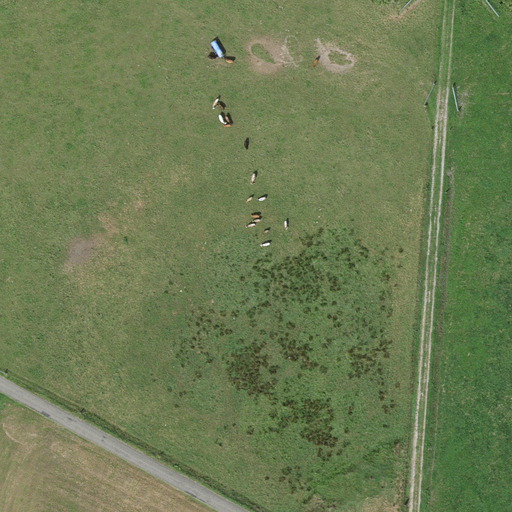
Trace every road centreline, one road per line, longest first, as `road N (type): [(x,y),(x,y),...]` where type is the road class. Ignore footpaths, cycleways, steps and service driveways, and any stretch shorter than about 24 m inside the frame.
road 1 (track): [(415,511),(452,0)]
road 2 (track): [(0,385),(234,511)]
